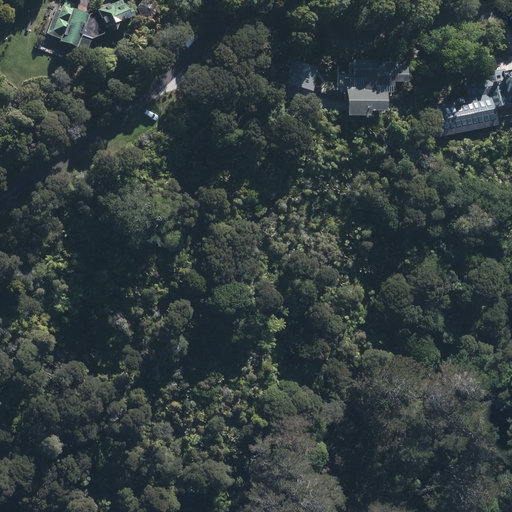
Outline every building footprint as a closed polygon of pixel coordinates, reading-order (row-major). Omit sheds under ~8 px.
[(123,0),(89,16),(73,9),(75,5),(61,0),(59,0),(57,7),(51,5),(41,32),(60,40),(60,41),(78,49),(78,47),(87,51),(92,40),(106,33),(104,30),(132,17),(123,0)] [(60,44),(39,36),(35,47),(56,55),(60,44)] [(406,62),(349,58),(348,76),(363,77),(362,87),(347,86),(345,113),(369,115),(370,109),(383,110),(384,92),(375,92),(375,85),(390,86),(391,81),(404,82),(406,62)] [(511,72),(501,74),(505,95),(511,93),(511,72)] [(427,106),(433,136),(495,124),(489,93),(491,93),(487,75),(463,79),(466,98),(427,106)] [(411,103),(397,102),(397,111),(410,112),(411,103)]
